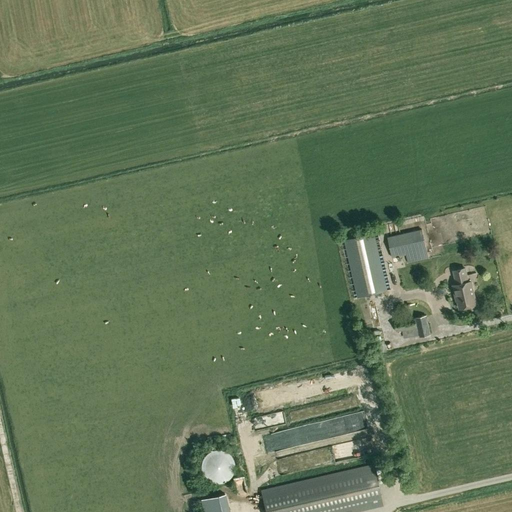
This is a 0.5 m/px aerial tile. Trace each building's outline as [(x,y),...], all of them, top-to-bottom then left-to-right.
[(422,230),(387,237),(392,258),(406,254),(408,263),(428,258),(422,230)] [(372,234),(347,239),(361,297),(385,292),(372,234)] [(453,285),(456,301),(457,300),(459,309),(477,305),(471,281),(468,282),(465,268),(453,271),(457,284),(453,285)] [(420,337),(430,334),(426,316),(416,318),(420,337)] [(416,328),(414,319),(395,322),(397,331),(416,328)] [(230,454),(229,453),(229,452),(228,452),(227,451),(226,450),(225,450),(224,449),(223,449),(222,449),(222,448),(221,448),(220,448),(219,448),(218,448),(217,448),(216,448),(215,448),(214,448),(213,448),(212,448),(211,449),(210,449),(209,449),(209,450),(208,450),(207,450),(207,451),(206,451),(206,452),(205,452),(205,453),(204,453),(204,454),(203,454),(203,455),(202,456),(202,457),(201,457),(201,458),(201,459),(200,460),(200,461),(200,462),(200,463),(200,464),(200,465),(200,466),(200,467),(200,468),(200,469),(200,470),(201,470),(201,471),(201,472),(202,472),(202,473),(202,474),(203,474),(203,475),(204,476),(205,477),(206,478),(207,478),(207,479),(208,479),(208,480),(209,480),(210,480),(211,481),(212,481),(213,481),(214,481),(214,482),(215,482),(216,482),(217,482),(218,482),(219,482),(220,482),(220,481),(221,481),(222,481),(223,481),(223,480),(224,480),(225,480),(226,479),(227,478),(228,478),(228,477),(229,477),(229,476),(230,476),(230,475),(231,475),(231,474),(231,473),(232,473),(232,472),(233,471),(233,470),(233,469),(233,468),(234,468),(234,467),(234,466),(234,465),(234,464),(234,463),(234,462),(233,461),(233,460),(233,459),(232,458),(232,457),(232,456),(231,456),(231,455),(230,454)] [(373,464),(261,489),(265,511),(357,511),(383,506),(373,464)] [(234,496),(243,495),(242,475),(233,475),(234,496)] [(200,498),(203,511),(228,511),(224,493),(200,498)]
